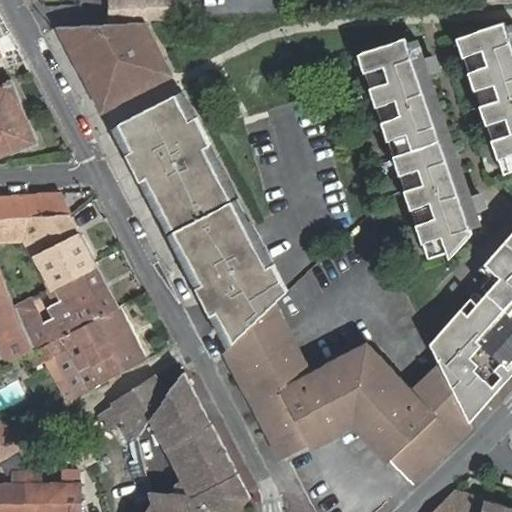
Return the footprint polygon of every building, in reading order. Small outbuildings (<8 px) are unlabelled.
[(197,0),(117,0),(119,19),(198,14),(197,0)] [(511,18),(510,19),(508,14),(462,32),(511,165),(511,18)] [(140,22),(60,27),(97,97),(102,94),(109,107),(136,92),(130,79),(137,75),(144,88),(168,76),(161,62),(167,59),(156,38),(150,41),(140,22)] [(427,55),(418,33),(408,37),(406,31),(360,50),(366,68),(436,253),(455,247),(458,254),(480,229),(477,221),(489,217),(483,204),(495,201),(492,195),(490,193),(486,191),(483,190),(481,190),(478,191),(431,67),(442,63),(441,60),(441,58),(434,54),(430,54),(427,55)] [(0,156),(38,140),(9,79),(0,83),(0,156)] [(183,89),(113,127),(229,344),(275,301),(289,288),(183,89)] [(59,194),(0,198),(0,219),(71,215),(59,194)] [(97,264),(71,215),(0,219),(0,274),(14,306),(25,300),(20,289),(43,276),(50,288),(97,264)] [(446,361),(472,417),(511,372),(511,234),(485,266),(493,274),(485,284),(492,291),(481,302),(475,296),(436,340),(446,361)] [(97,264),(50,288),(59,303),(46,310),(60,337),(119,307),(97,264)] [(0,274),(0,344),(9,364),(33,351),(14,306),(0,274)] [(14,306),(33,351),(37,349),(47,344),(25,300),(14,306)] [(446,361),(416,390),(378,351),(356,351),(310,372),(275,301),(229,344),(282,456),(357,420),(410,475),(472,417),(446,361)] [(37,349),(42,359),(49,356),(72,399),(147,359),(119,307),(60,337),(47,344),(37,349)] [(190,493),(148,492),(150,503),(145,511),(239,511),(251,498),(182,367),(168,391),(158,375),(115,403),(116,404),(102,414),(109,425),(124,417),(137,437),(151,416),(192,490),(190,493)] [(6,420),(0,423),(0,460),(16,452),(22,449),(6,420)] [(0,483),(0,511),(27,511),(29,471),(16,470),(15,484),(0,483)] [(27,511),(78,511),(79,484),(41,484),(41,471),(29,471),(27,511)] [(511,511),(511,501),(455,489),(432,511),(511,511)]
